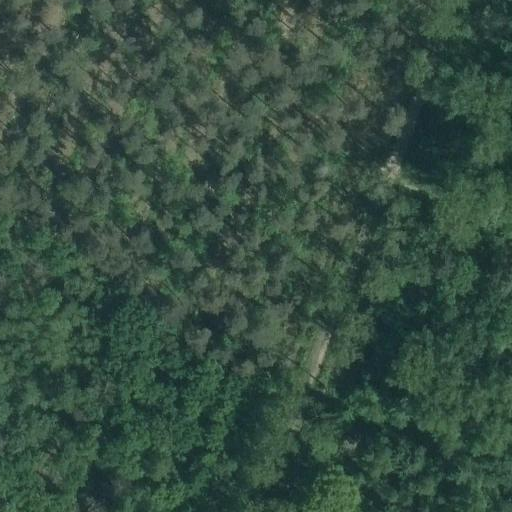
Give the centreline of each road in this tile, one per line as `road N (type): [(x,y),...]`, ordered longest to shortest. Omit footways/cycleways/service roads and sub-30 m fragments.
road 1 (track): [(246,511),(382,160)]
road 2 (track): [(382,160),(455,0)]
